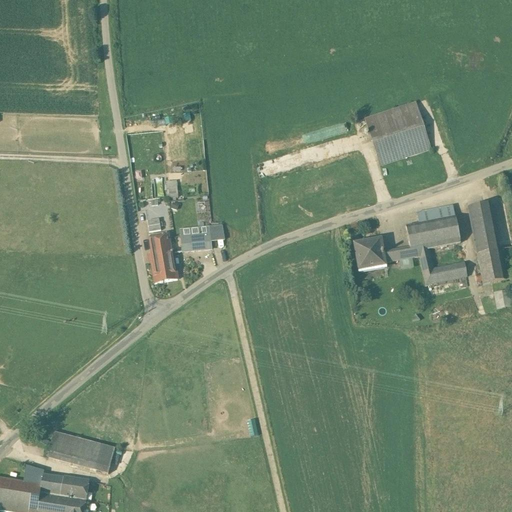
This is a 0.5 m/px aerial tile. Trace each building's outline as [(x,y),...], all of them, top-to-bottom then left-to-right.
[(414,107),(363,123),(379,171),(429,154),(414,107)] [(262,142),(264,152),(313,141),(310,130),(262,142)] [(176,182),(166,183),(168,199),(178,198),(176,182)] [(490,204),(468,209),(483,286),(506,282),(504,273),(490,204)] [(453,207),(417,214),(419,225),(455,218),(453,207)] [(419,225),(407,227),(406,227),(410,248),(411,254),(418,252),(429,250),(460,244),(455,218),(419,225)] [(167,234),(149,237),(152,254),(156,254),(154,242),(168,239),(167,234)] [(209,234),(181,237),(183,252),(210,250),(211,250),(209,234)] [(168,239),(154,242),(156,254),(170,251),(168,239)] [(380,241),(354,245),(359,271),(385,267),(385,264),(383,253),(380,241)] [(410,248),(383,253),(385,264),(419,259),(418,252),(411,254),(410,248)] [(429,250),(418,252),(419,259),(425,286),(436,284),(433,270),(433,269),(429,250)] [(152,254),(150,255),(150,256),(155,284),(155,285),(156,285),(156,284),(176,281),(177,281),(177,280),(172,252),(172,251),(170,251),(156,254),(152,254)] [(464,264),(433,270),(436,284),(467,278),(464,264)] [(508,291),(495,292),(497,310),(511,308),(511,302),(511,296),(508,297),(508,291)] [(115,449),(55,433),(54,433),(47,459),(108,475),(115,449)] [(44,472),(26,467),(23,483),(41,486),(43,476),(44,472)] [(43,476),(41,486),(40,494),(44,495),(53,496),(56,478),(43,476)] [(64,479),(56,478),(53,496),(56,497),(61,498),(64,479)] [(23,483),(0,479),(0,511),(5,511),(36,511),(40,494),(41,486),(23,483)] [(88,483),(64,479),(61,498),(85,501),(88,483)] [(44,495),(40,494),(36,511),(45,511),(47,504),(43,503),(44,495)] [(53,496),(44,495),(43,503),(47,504),(54,505),(56,497),(53,496)] [(61,498),(56,497),(54,505),(53,511),(83,511),(85,501),(61,498)]
